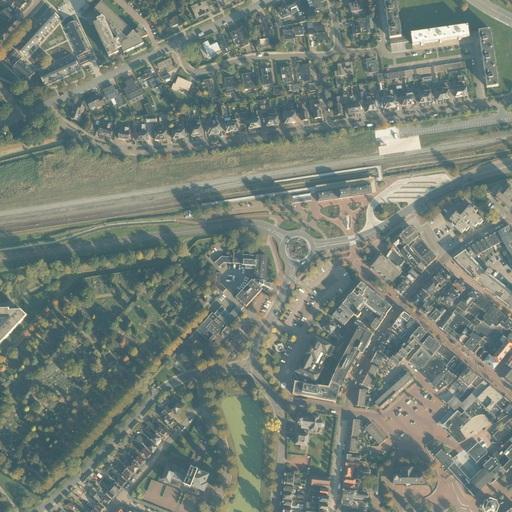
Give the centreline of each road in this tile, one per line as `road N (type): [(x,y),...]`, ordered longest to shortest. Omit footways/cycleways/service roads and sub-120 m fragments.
road 1 (residential): [(50,103),(81,139),(135,153),(329,129)]
road 2 (secondary): [(0,259),(232,226)]
road 3 (tertiary): [(36,511),(154,395),(197,375)]
road 4 (residential): [(344,411),(382,328),(444,259)]
road 5 (residential): [(317,56),(245,58),(195,72),(174,44)]
road 6 (residential): [(329,129),(480,106)]
road 7 (residential): [(480,106),(466,46),(393,57),(382,49)]
road 8 (unclassified): [(50,103),(174,44)]
road 9 (residential): [(203,406),(117,499)]
